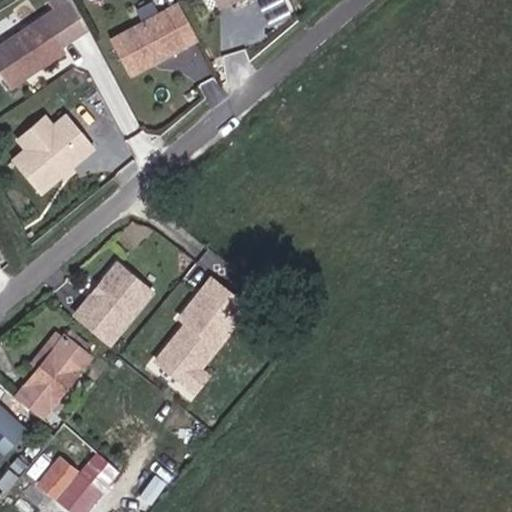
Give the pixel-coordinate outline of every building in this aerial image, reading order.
[(171,61),(204,44),(180,0),(179,0),(167,6),(172,15),(117,44),(136,79),(160,67),(161,63),(167,60),(171,61)] [(235,7),(232,0),(220,0),(226,11),(235,7)] [(0,73),(12,93),(69,58),(48,24),(0,53),(0,73)] [(45,199),(98,152),(70,120),(57,132),(30,155),(17,167),(45,199)] [(57,132),(48,123),(22,146),(30,155),(57,132)] [(154,295),(121,266),(79,316),(112,344),(154,295)] [(202,367),(248,305),(208,276),(177,318),(182,322),(151,363),(195,395),(211,373),(202,367)] [(22,401),(44,419),(94,363),(72,344),(22,401)] [(0,457),(24,431),(0,408),(0,457)] [(65,464),(44,489),(72,511),(96,511),(104,502),(78,482),(82,477),(65,464)]
